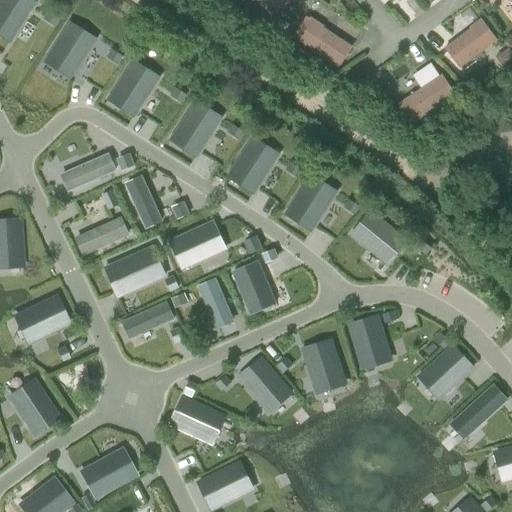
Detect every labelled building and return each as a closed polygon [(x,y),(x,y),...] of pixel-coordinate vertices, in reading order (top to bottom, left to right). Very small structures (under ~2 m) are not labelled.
[(33,3),(29,0),(1,0),(0,2),(0,26),(1,27),(0,28),(0,34),(9,40),(33,3)] [(271,18),(288,0),(264,0),(259,5),(271,18)] [(49,12),(44,20),(54,26),(59,19),(49,12)] [(312,17),(310,19),(308,17),(293,39),(339,69),(352,48),(324,29),(325,27),(312,17)] [(460,69),(497,41),(482,19),(470,28),(470,29),(445,48),(460,69)] [(278,23),(272,32),(281,38),(287,29),(278,23)] [(70,28),(48,62),(55,67),(60,69),(58,73),(70,81),(95,44),(70,28)] [(112,51),(107,58),(118,65),(122,58),(112,51)] [(112,94),(111,96),(124,104),(121,107),(134,115),(156,82),(158,78),(133,62),(112,94)] [(475,70),(466,77),(476,89),(485,82),(475,70)] [(439,77),(397,105),(412,127),(454,99),(439,77)] [(175,89),(170,96),(181,103),(185,96),(175,89)] [(218,119),(194,104),(173,136),(185,143),(181,149),(193,157),(218,119)] [(233,127),(228,134),(238,141),(243,134),(233,127)] [(276,154),(253,139),(232,171),(244,178),(240,184),(252,192),(276,154)] [(108,154),(59,175),(68,194),(116,173),(108,154)] [(289,164),(285,172),(295,179),(300,171),(289,164)] [(334,192),(310,177),(289,209),(301,217),(297,222),(310,230),(334,192)] [(141,178),(126,185),(145,228),(146,229),(161,222),(141,178)] [(348,202),(343,209),(354,216),(358,208),(348,202)] [(183,204),(172,209),(177,220),(188,215),(183,204)] [(370,213),(353,234),(386,261),(395,251),(392,248),(400,237),(370,213)] [(0,264),(23,263),(20,215),(0,215),(0,264)] [(120,217),(72,239),(80,257),(129,236),(120,217)] [(179,239),(170,243),(182,270),(221,252),(220,251),(208,225),(179,239)] [(256,238),(245,243),(250,254),(261,249),(256,238)] [(420,243),(414,250),(424,258),(430,251),(420,243)] [(152,249),(111,267),(123,294),(123,295),(164,277),(164,276),(153,251),(152,249)] [(257,262),(232,272),(250,314),(275,304),(257,262)] [(173,277),(165,281),(170,292),(178,289),(173,277)] [(231,322),(214,282),(202,287),(219,327),(231,322)] [(67,324),(55,297),(20,314),(25,327),(22,330),(28,343),(67,324)] [(166,303),(122,323),(129,339),(173,319),(166,304),(166,303)] [(388,359),(374,312),(349,319),(362,366),(388,359)] [(393,313),(380,316),(383,325),(396,321),(393,313)] [(178,329),(170,332),(175,345),(183,341),(178,329)] [(440,335),(434,341),(443,351),(449,344),(440,335)] [(346,382),(332,336),(302,345),(316,391),(346,382)] [(473,372),(453,349),(418,379),(438,402),(473,372)] [(292,391),(259,355),(236,375),(269,411),(292,391)] [(191,382),(186,393),(194,397),(199,385),(191,382)] [(58,419),(36,386),(24,394),(22,391),(10,398),(34,435),(58,419)] [(221,413),(184,397),(172,424),(212,442),(219,428),(215,427),(221,413)] [(505,464),(501,465),(505,480),(511,477),(511,446),(501,450),(505,464)] [(120,451),(81,472),(96,500),(135,479),(120,451)] [(198,483),(211,510),(251,491),(244,477),(241,479),(234,466),(198,483)] [(53,479),(20,504),(26,511),(60,511),(71,504),(53,479)] [(88,495),(80,500),(87,511),(95,506),(88,495)] [(491,498),(481,507),(485,511),(487,511),(496,504),(491,498)]
